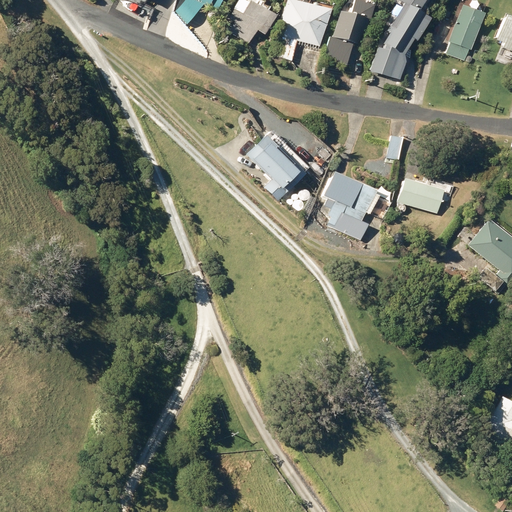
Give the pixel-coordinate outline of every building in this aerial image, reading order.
[(178,0),(170,10),(173,12),(171,14),(182,23),(198,5),(204,7),(205,5),(214,9),(217,0),(178,0)] [(225,30),(245,43),(252,31),(256,33),(268,15),(245,0),(243,0),(243,1),(241,0),(235,0),(224,17),(231,21),(225,30)] [(282,0),(278,0),(267,54),(289,58),(292,43),(313,48),(318,24),(320,25),(323,9),(282,0)] [(319,60),(344,64),(348,43),(351,44),(353,35),(357,36),(360,20),(362,20),(364,5),(354,3),(354,1),(349,0),(343,0),(341,14),(329,12),(325,37),(324,37),(319,60)] [(416,20),(418,16),(393,3),(378,31),(381,32),(376,43),(377,44),(376,49),(371,48),(365,72),(395,79),(398,62),(396,54),(405,39),(408,41),(419,21),(416,20)] [(458,5),(444,41),(446,42),(442,53),(460,61),(479,13),(458,5)] [(498,43),(496,47),(511,53),(511,21),(497,16),(488,39),(498,43)] [(266,181),(260,187),(273,200),(306,167),(268,131),(262,137),(260,134),(241,154),(246,158),(244,160),(266,181)] [(386,136),(383,157),(395,159),(398,137),(386,136)] [(326,210),(324,215),(327,217),(323,225),(356,240),(363,224),(356,221),(360,213),(363,215),(371,197),(365,194),(367,191),(326,173),(316,196),(322,198),(319,206),(326,210)] [(397,179),(391,202),(433,213),(440,190),(397,179)] [(483,218),(462,245),(495,270),(490,276),(479,268),(471,278),(489,291),(490,290),(495,294),(502,285),(503,285),(507,280),(509,281),(511,277),(511,235),(489,217),(486,220),(483,218)] [(511,419),(510,419),(511,415),(511,405),(494,396),(477,427),(511,445),(511,419)] [(474,504),(474,506),(474,508),(474,510),(475,511),(476,511),(486,511),(492,504),(480,496),(474,504)]
